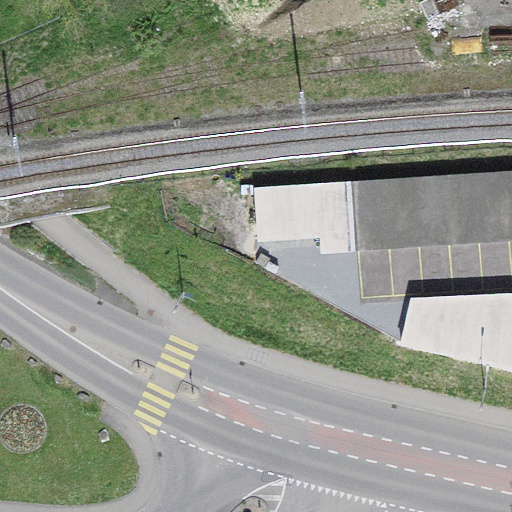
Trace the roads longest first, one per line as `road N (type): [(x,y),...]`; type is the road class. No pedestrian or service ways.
road 1 (primary): [(0,284),(162,380),(324,441)]
road 2 (primary): [(324,441),(511,483)]
